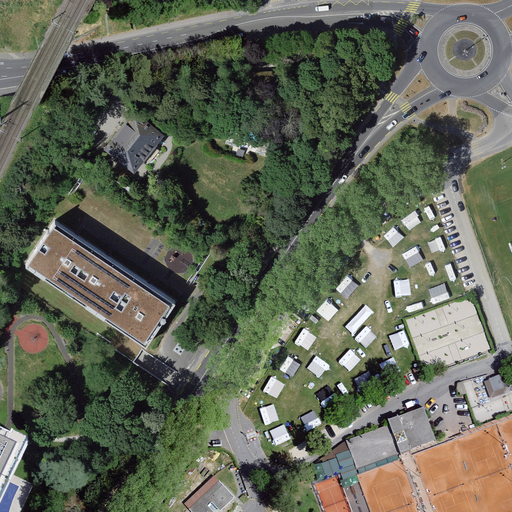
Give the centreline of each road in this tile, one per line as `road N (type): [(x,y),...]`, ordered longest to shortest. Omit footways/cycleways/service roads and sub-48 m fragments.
road 1 (residential): [(444,164),(387,199),(338,245),(225,399),(256,486)]
road 2 (primary): [(109,511),(344,170)]
road 3 (secondary): [(280,18),(0,77)]
road 4 (residential): [(444,164),(511,360)]
road 5 (primary): [(344,170),(456,84)]
road 6 (secondary): [(454,18),(401,7),(324,13)]
road 7 (primary): [(413,72),(344,170)]
